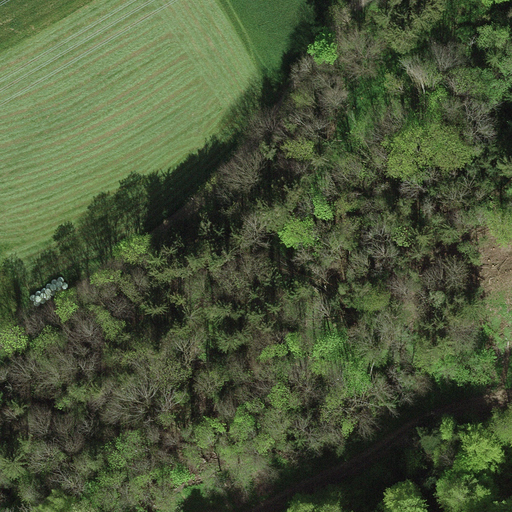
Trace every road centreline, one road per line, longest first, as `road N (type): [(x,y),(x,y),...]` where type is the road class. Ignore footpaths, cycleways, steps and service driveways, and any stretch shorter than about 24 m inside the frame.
road 1 (track): [(356,0),(236,163),(150,237),(0,337)]
road 2 (track): [(275,511),(430,422),(511,389)]
